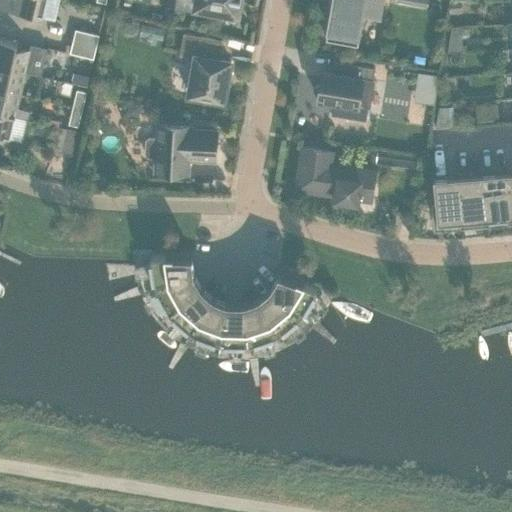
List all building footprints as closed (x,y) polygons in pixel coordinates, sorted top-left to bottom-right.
[(0,0),(0,7),(43,18),(46,0),(0,0)] [(237,14),(239,0),(196,0),(195,7),(237,14)] [(379,19),(382,0),(332,0),(325,39),(357,45),(362,15),(379,19)] [(461,1),(449,1),(450,12),(461,12),(461,1)] [(451,26),(449,36),(462,36),(461,26),(451,26)] [(72,41),(96,46),(98,34),(75,29),(72,41)] [(223,100),(231,61),(219,58),(222,41),(184,34),(181,53),(195,56),(188,93),(223,100)] [(0,65),(25,72),(28,58),(37,61),(41,46),(31,43),(30,49),(16,45),(17,41),(0,36),(0,65)] [(93,58),(96,46),(72,41),(69,52),(93,58)] [(0,89),(20,94),(25,72),(0,65),(0,89)] [(370,90),(375,69),(349,65),(347,76),(322,72),(320,85),(316,86),(313,88),(313,91),(315,93),(318,95),(317,99),(358,106),(361,88),(370,90)] [(432,89),(434,74),(418,72),(416,87),(432,89)] [(17,106),(20,94),(0,89),(0,112),(15,116),(15,115),(28,119),(30,109),(17,106)] [(72,106),(82,109),(86,91),(76,89),(72,106)] [(129,101),(126,114),(138,117),(141,104),(129,101)] [(78,126),(82,109),(72,106),(68,123),(78,126)] [(438,107),(435,127),(450,126),(449,106),(438,107)] [(0,137),(9,139),(15,116),(0,112),(0,137)] [(215,160),(216,130),(190,129),(190,126),(158,124),(157,137),(149,137),(146,140),(145,154),(148,157),(156,157),(155,171),(188,173),(188,159),(215,160)] [(54,125),(52,150),(60,151),(71,154),(77,131),(65,128),(54,125)] [(373,183),(375,170),(329,163),(331,151),(302,147),(296,188),(336,194),(335,199),(357,202),(357,197),(363,198),(366,182),(373,183)] [(387,152),(385,164),(398,166),(399,154),(387,152)] [(486,217),(510,215),(506,171),(482,173),(486,217)] [(462,220),(486,217),(482,173),(458,175),(462,227),(463,227),(462,220)] [(462,227),(458,175),(433,177),(435,202),(431,202),(431,203),(436,203),(437,222),(461,220),(462,227)] [(156,285),(195,271),(194,269),(192,259),(192,255),(151,255),(151,257),(152,260),(149,261),(152,281),(155,280),(155,283),(156,285)] [(170,311),(202,285),(200,283),(195,274),(195,271),(156,285),(156,286),(158,289),(156,290),(165,308),(168,307),(169,309),(170,311)] [(270,286),(301,313),(302,312),(304,309),(306,310),(316,293),(314,292),(316,289),(316,287),(278,272),(277,275),(272,284),(270,286)] [(192,330),(214,295),(211,294),(204,287),(202,285),(170,311),(171,312),(173,314),(172,316),(187,329),(189,327),(191,329),(192,330)] [(300,314),(301,313),(270,286),(268,288),(260,294),(258,296),(278,332),(279,331),(282,329),(283,331),(299,318),(297,316),(300,314)] [(220,341),(228,300),(225,300),(216,296),(214,295),(192,330),(194,331),(197,332),(196,334),(215,342),(216,339),(218,341),(220,341)] [(276,333),(278,332),(258,296),(256,297),(246,300),(243,301),(250,341),(251,341),(254,340),(255,342),(274,336),(273,333),(276,333)] [(250,341),(243,301),(241,301),(231,301),(228,300),(220,341),(222,341),(225,341),(225,344),(245,344),(245,342),(248,342),(250,341)]
